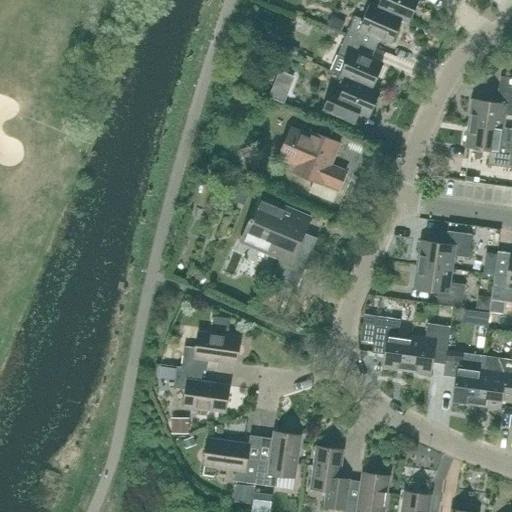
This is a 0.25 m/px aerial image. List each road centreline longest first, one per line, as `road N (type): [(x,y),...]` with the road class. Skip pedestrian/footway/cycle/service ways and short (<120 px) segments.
road 1 (residential): [(511,471),(391,424),(348,366),(350,333),(397,200)]
road 2 (residential): [(511,29),(480,42),(445,86),(397,200)]
